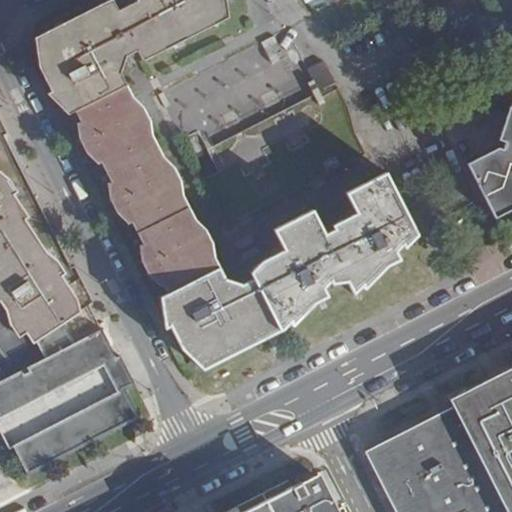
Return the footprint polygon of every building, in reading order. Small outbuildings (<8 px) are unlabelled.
[(49,98),(67,116),(77,111),(127,87),(129,86),(124,76),(131,59),(140,54),(146,65),(232,21),(229,0),(140,0),(140,3),(121,12),(116,1),(39,41),(41,67),(55,94),(49,98)] [(222,175),(202,185),(224,230),(365,160),(354,138),(351,112),(326,63),(309,71),(314,82),(309,84),(315,98),(210,151),(222,175)] [(127,87),(77,111),(82,122),(79,124),(78,136),(90,158),(99,164),(103,162),(112,180),(109,182),(108,195),(119,217),(133,223),(143,242),(141,243),(140,258),(151,279),(162,287),(165,286),(169,295),(164,297),(166,320),(171,328),(174,326),(186,348),(205,371),(282,332),(293,321),(297,325),(321,301),(329,297),(325,289),(335,280),(338,284),(350,278),(356,291),(365,284),(369,288),(400,258),(395,253),(406,243),(410,247),(421,236),(388,174),(349,194),(358,211),(334,224),(335,229),(327,232),(315,211),(276,231),(286,251),(260,264),(253,273),(256,278),(243,284),(224,277),(215,259),(214,241),(203,223),(195,219),(183,196),(183,180),(174,163),(162,156),(151,134),(151,123),(141,103),(134,100),(127,87)] [(511,100),(497,144),(466,160),(495,215),(511,206),(511,100)] [(0,299),(2,300),(15,320),(12,328),(19,339),(28,333),(34,342),(37,341),(64,322),(79,312),(79,299),(69,285),(70,275),(60,259),(53,258),(29,221),(34,217),(28,208),(23,210),(14,195),(21,191),(11,175),(4,179),(0,172),(0,299)] [(14,447),(28,475),(140,417),(126,390),(136,385),(120,356),(117,358),(102,329),(74,344),(64,322),(37,341),(44,359),(0,381),(0,432),(9,450),(14,447)] [(511,511),(511,367),(449,400),(505,511),(511,511)] [(502,511),(451,410),(361,456),(390,511),(502,511)] [(339,511),(322,477),(255,511),(237,511),(236,508),(228,511),(339,511)]
